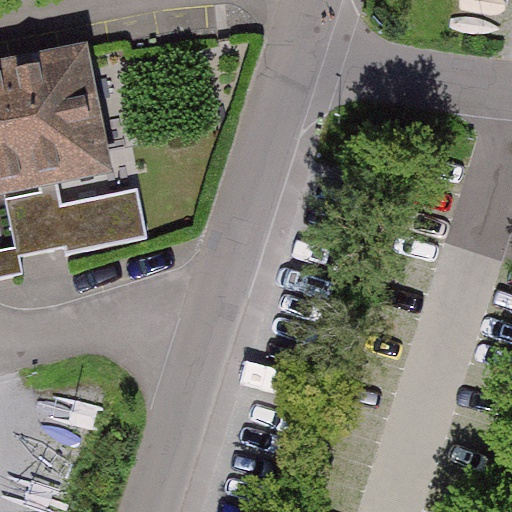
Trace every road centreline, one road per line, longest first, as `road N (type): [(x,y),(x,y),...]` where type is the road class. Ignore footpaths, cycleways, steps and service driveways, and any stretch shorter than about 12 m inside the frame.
road 1 (residential): [(151,511),(305,68)]
road 2 (residential): [(305,68),(511,91)]
